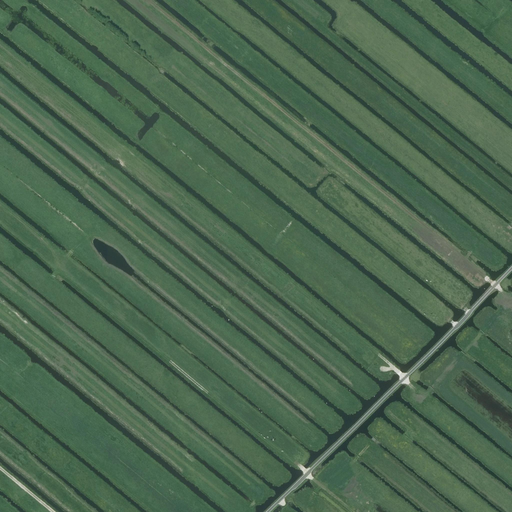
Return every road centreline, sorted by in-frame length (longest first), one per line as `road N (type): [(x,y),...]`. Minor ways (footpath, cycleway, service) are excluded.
road 1 (track): [(495,285),(147,0)]
road 2 (track): [(306,474),(64,274),(47,242),(0,204)]
road 3 (unclassified): [(268,511),(511,269)]
road 4 (track): [(510,299),(423,397),(388,362)]
